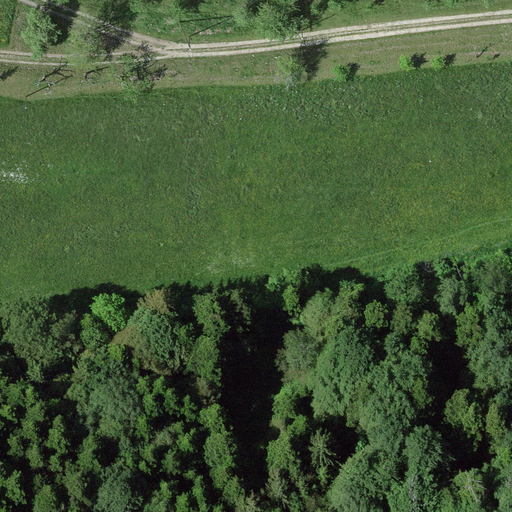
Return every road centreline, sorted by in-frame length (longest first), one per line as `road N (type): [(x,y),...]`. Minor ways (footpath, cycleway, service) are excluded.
road 1 (track): [(511,19),(75,66),(0,58)]
road 2 (track): [(182,57),(26,0)]
